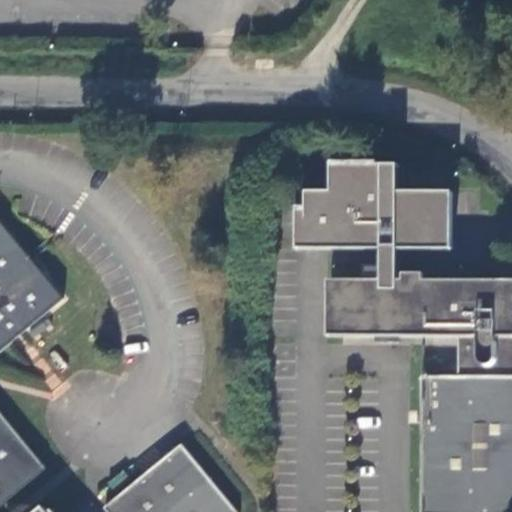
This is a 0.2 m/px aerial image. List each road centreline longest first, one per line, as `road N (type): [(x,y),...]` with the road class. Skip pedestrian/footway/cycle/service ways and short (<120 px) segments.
road 1 (unclassified): [(0,95),(372,102),(480,139),(511,166)]
road 2 (track): [(362,0),(292,99)]
